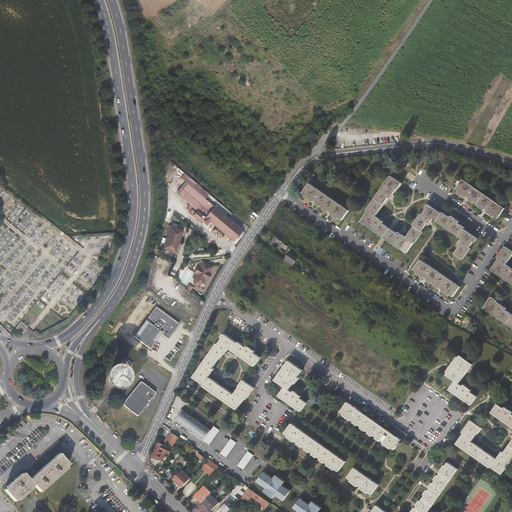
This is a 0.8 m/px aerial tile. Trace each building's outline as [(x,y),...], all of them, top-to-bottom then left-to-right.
[(458,245),(460,246),(455,253),(463,259),(471,248),(470,247),(474,241),(475,243),(478,239),(464,230),(465,228),(457,223),(459,221),(457,220),(451,216),(449,217),(442,212),(441,214),(439,212),(427,204),(425,208),(426,209),(422,215),(421,214),(413,225),(415,226),(407,237),(401,233),(399,232),(398,234),(393,230),(388,227),(382,223),(383,221),(381,220),(380,219),(376,216),(381,208),(389,197),(391,198),(392,196),(397,189),(398,189),(402,182),(392,174),(368,208),(369,209),(361,221),(369,227),(377,232),(383,236),(386,238),(389,241),(392,243),(400,249),(407,254),(414,243),(415,243),(416,243),(424,232),(422,231),(427,224),(429,224),(430,223),(433,218),(463,239),(458,245)] [(495,217),(496,216),(498,218),(505,208),(463,180),(462,182),(461,181),(458,184),(459,186),(457,189),(460,192),(459,193),(474,203),(475,202),(481,206),(480,207),(495,217)] [(233,239),(242,228),(185,183),(177,192),(197,209),(192,214),(201,222),(203,220),(206,223),(210,220),(233,239)] [(343,220),(350,210),(311,183),(304,193),(307,195),(306,196),(321,206),(322,205),(325,207),(324,209),(339,219),(340,218),(343,220)] [(168,253),(180,256),(186,234),(171,230),(170,237),(172,238),(168,253)] [(283,246),(285,243),(275,236),(273,240),(283,246)] [(500,259),(492,270),(511,283),(511,267),(507,264),(511,256),(511,250),(506,247),(498,258),(500,259)] [(454,297),(461,287),(460,287),(422,260),(415,269),(418,272),(418,273),(432,283),(433,282),(437,284),(436,286),(449,295),(451,296),(452,295),(454,297)] [(209,273),(208,272),(212,266),(202,261),(199,267),(198,267),(192,277),(194,279),(193,281),(194,284),(197,285),(199,285),(201,282),(203,283),(209,273)] [(511,326),(511,314),(507,312),(506,310),(507,308),(497,302),(498,301),(492,297),(484,307),(511,326)] [(179,322),(155,306),(148,316),(151,317),(141,330),(139,329),(137,331),(139,333),(138,335),(136,333),(134,336),(150,347),(157,338),(155,337),(159,331),(161,332),(168,338),(179,322)] [(148,316),(139,329),(141,330),(151,317),(148,316)] [(30,328),(23,323),(18,329),(24,335),(30,328)] [(215,365),(222,354),(224,355),(226,352),(229,349),(254,366),(260,357),(254,353),(255,351),(247,346),(246,347),(238,342),(237,343),(223,334),(220,338),(222,339),(218,344),(216,343),(193,378),(203,385),(203,386),(237,410),(245,399),(246,400),(254,388),(248,384),(243,381),(239,386),(240,387),(238,389),(234,395),(209,378),(213,372),(214,370),(212,369),(215,365)] [(455,380),(449,389),(471,404),(477,395),(471,391),(472,389),(470,388),(464,383),(463,385),(460,383),(473,363),(460,354),(458,357),(457,356),(453,362),(447,371),(448,372),(446,374),(455,380)] [(129,367),(133,363),(125,356),(122,361),(129,367)] [(297,376),(302,370),(288,360),(275,379),(285,387),(279,395),(301,411),(307,402),(301,397),(302,396),(294,390),(293,392),(289,389),(293,383),(294,384),(299,378),(297,376)] [(120,381),(122,377),(119,373),(116,371),(113,373),(111,375),(110,378),(111,381),(114,384),(118,384),(120,381)] [(149,405),(157,393),(142,381),(124,404),(139,416),(149,405)] [(391,449),(392,448),(409,460),(412,455),(414,456),(417,452),(415,451),(416,449),(348,402),(341,412),(345,414),(344,415),(391,449)] [(502,472),(511,458),(511,412),(511,413),(511,412),(511,410),(508,408),(505,406),(504,408),(497,403),(491,412),(511,425),(511,439),(504,450),(503,449),(500,453),(497,458),(472,440),(476,435),(477,432),(478,433),(482,427),(471,419),(463,431),(464,432),(457,443),(491,466),(492,465),(502,472)] [(176,420),(205,440),(212,431),(182,410),(178,415),(179,415),(176,420)] [(335,470),(336,469),(340,471),(347,461),(293,424),(286,433),(289,436),(288,437),(335,470)] [(204,441),(210,445),(220,431),(215,427),(212,431),(205,440),(204,441)] [(172,446),(178,437),(171,432),(168,437),(167,436),(165,438),(166,439),(165,441),(172,446)] [(226,458),(236,444),(231,440),(220,454),(226,458)] [(169,447),(163,444),(159,442),(153,456),(157,458),(162,448),(167,451),(169,447)] [(52,482),(74,462),(64,451),(31,481),(25,474),(7,491),(17,503),(36,486),(42,492),(43,491),(52,482)] [(243,471),(253,456),(248,452),(238,466),(243,471)] [(185,465),(188,461),(183,456),(179,460),(185,465)] [(219,467),(209,459),(203,466),(212,475),(217,469),(219,467)] [(448,463),(445,467),(444,466),(411,511),(427,511),(457,469),(448,463)] [(203,466),(201,469),(210,477),(212,475),(203,466)] [(230,474),(219,467),(217,469),(228,476),(230,474)] [(373,494),(380,485),(356,468),(349,477),(352,480),(351,481),(359,487),(368,493),(369,492),(373,494)] [(170,479),(173,476),(167,470),(164,473),(170,479)] [(191,479),(182,470),(173,479),(183,488),(191,479)] [(264,486),(267,488),(265,491),(274,498),(276,495),(284,501),(291,491),(283,485),(285,482),(273,473),(271,477),(264,472),(257,482),(264,486)] [(233,483),(234,482),(237,484),(240,482),(230,474),(228,476),(226,478),(233,483)] [(213,492),(206,485),(205,487),(212,493),(213,492)] [(196,496),(202,503),(203,502),(210,495),(212,493),(205,487),(196,496)] [(262,504),(260,506),(265,509),(270,503),(250,489),(246,493),(262,504)] [(210,495),(203,502),(212,511),(219,504),(210,495)] [(320,511),(319,511),(322,508),(310,499),(307,503),(301,498),(294,508),(299,511),(320,511)]
